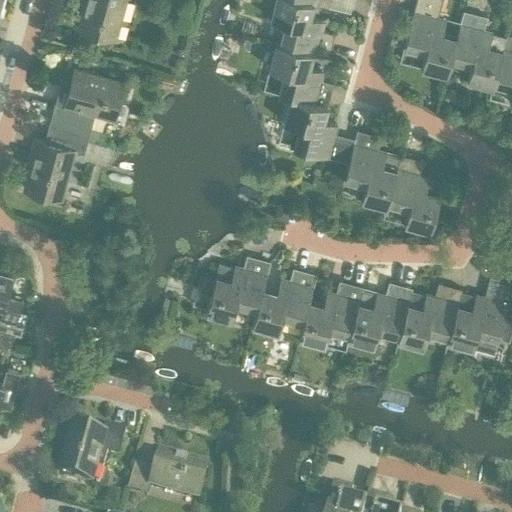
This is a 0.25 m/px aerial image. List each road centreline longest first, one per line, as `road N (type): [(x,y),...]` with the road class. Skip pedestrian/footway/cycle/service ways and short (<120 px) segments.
road 1 (residential): [(286,235),(362,253),(456,250),(484,154),(365,85),(387,0)]
road 2 (residential): [(48,375),(51,256),(31,231),(0,222)]
road 3 (residential): [(0,154),(42,0)]
road 4 (residential): [(510,511),(506,498),(376,463)]
